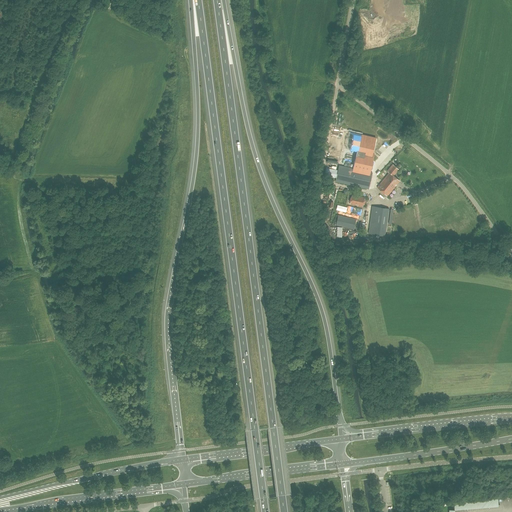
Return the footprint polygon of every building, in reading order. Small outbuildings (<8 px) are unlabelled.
[(387,172),(389,173),(377,188),(387,196),(400,180),(393,175),(399,169),(393,164),(388,171),(387,172)] [(339,165),(336,181),(369,189),(372,173),(339,165)] [(352,195),(350,204),(363,207),(365,198),(352,195)] [(389,209),(372,206),(368,233),(385,236),(389,209)] [(336,225),(354,229),(356,219),(338,215),(336,225)]
